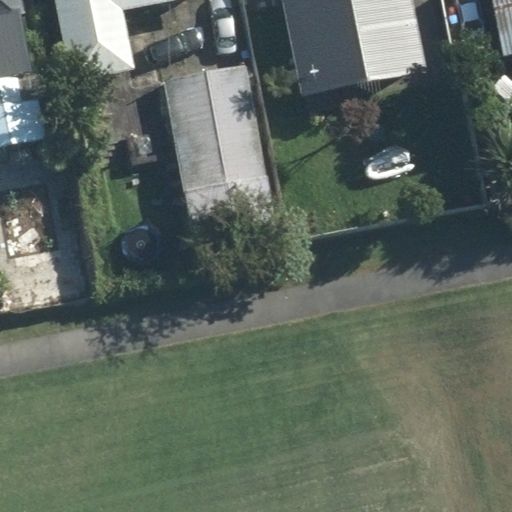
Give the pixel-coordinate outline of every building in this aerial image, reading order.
[(0,0),(0,151),(48,142),(34,71),(20,0),(0,0)] [(58,0),(78,86),(143,71),(130,14),(191,0),(58,0)] [(287,0),(307,102),(429,78),(413,0),(287,0)] [(511,0),(501,0),(511,55),(511,0)] [(247,63),(167,79),(202,254),(283,238),(247,63)]
